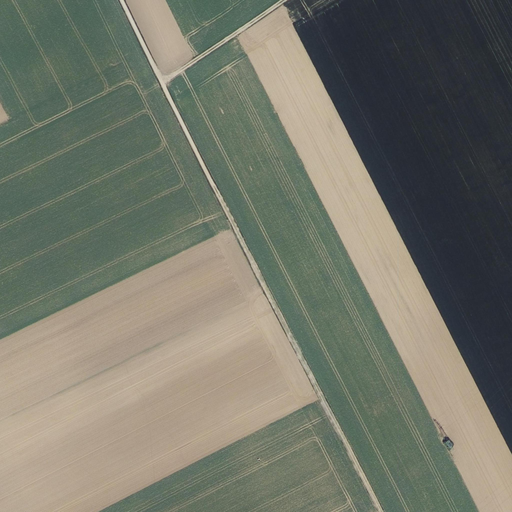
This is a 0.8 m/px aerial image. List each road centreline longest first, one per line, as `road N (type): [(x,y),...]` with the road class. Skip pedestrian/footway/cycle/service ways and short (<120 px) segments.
road 1 (track): [(121,0),(377,511)]
road 2 (track): [(161,82),(284,0)]
